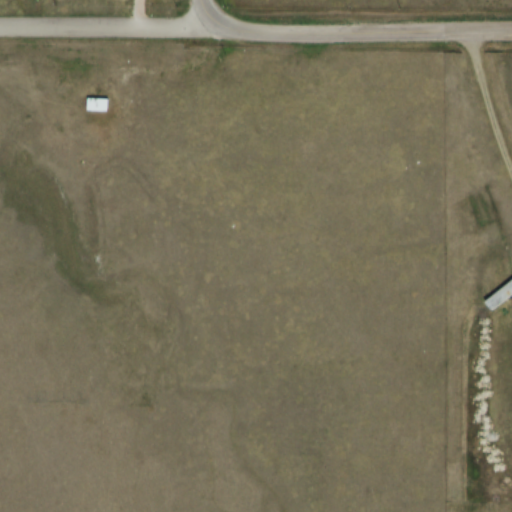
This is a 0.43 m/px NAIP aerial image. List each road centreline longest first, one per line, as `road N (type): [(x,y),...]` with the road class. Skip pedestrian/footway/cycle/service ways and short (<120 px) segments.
road 1 (residential): [(511,33),(193,30),(192,0)]
road 2 (residential): [(193,30),(0,27)]
